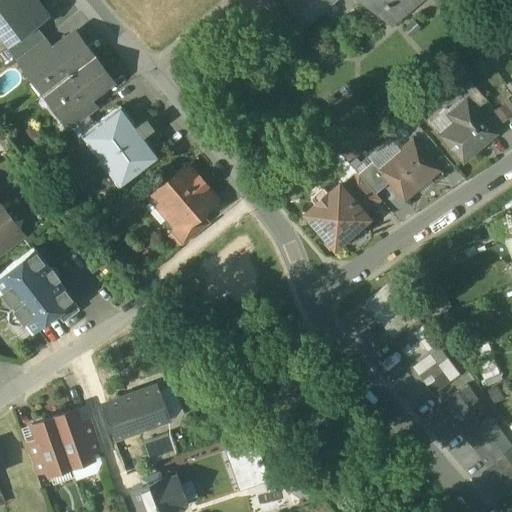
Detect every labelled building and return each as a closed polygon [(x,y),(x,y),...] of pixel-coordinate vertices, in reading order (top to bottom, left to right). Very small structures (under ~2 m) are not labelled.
[(0,0),(0,14),(19,0),(0,0)] [(34,0),(19,0),(0,14),(0,28),(10,41),(10,42),(34,25),(46,16),(34,0)] [(283,0),(282,1),(297,26),(313,17),(320,8),(329,0),(363,0),(366,3),(372,0),(378,0),(383,4),(381,6),(384,10),(388,8),(400,17),(415,5),(410,0),(283,0)] [(34,25),(10,42),(10,41),(5,45),(15,58),(39,41),(43,37),(34,25)] [(47,53),(28,67),(31,71),(40,83),(46,78),(52,86),(87,60),(86,57),(81,57),(76,51),(80,48),(80,46),(72,36),(70,35),(47,53)] [(39,41),(15,58),(27,74),(31,71),(28,67),(47,53),(39,41)] [(87,60),(52,86),(60,96),(56,99),(66,113),(67,113),(85,100),(106,84),(107,82),(98,71),(96,70),(93,73),(88,67),(89,62),(87,60)] [(485,101),(468,80),(456,89),(465,100),(474,110),(485,101)] [(511,96),(494,107),(503,122),(511,116),(511,96)] [(85,100),(67,113),(66,113),(62,116),(70,127),(93,110),(85,100)] [(465,100),(448,114),(455,123),(440,135),(462,161),(494,135),(474,110),(465,100)] [(135,126),(119,106),(79,137),(118,188),(158,157),(141,135),(146,132),(139,123),(135,126)] [(376,169),(386,182),(403,201),(439,170),(411,139),(376,169)] [(376,169),(370,162),(357,174),(374,193),(386,182),(376,169)] [(193,180),(182,167),(154,191),(172,213),(167,218),(174,226),(177,230),(198,213),(211,201),(201,189),(203,187),(195,178),(193,180)] [(374,193),(357,174),(340,190),(361,214),(378,199),(374,193)] [(337,186),(305,214),(328,241),(338,241),(365,218),(361,214),(340,190),(337,186)] [(0,205),(0,242),(18,229),(0,205)] [(198,213),(177,230),(174,226),(167,231),(169,234),(175,242),(179,247),(207,225),(198,213)] [(507,216),(493,223),(494,223),(495,223),(503,241),(502,241),(502,242),(511,237),(511,225),(508,217),(507,216)] [(18,229),(0,242),(0,255),(24,237),(18,229)] [(175,242),(169,234),(166,237),(172,245),(175,242)] [(511,237),(502,242),(503,243),(504,242),(511,259),(511,260),(511,261),(511,260),(511,237)] [(49,269),(35,250),(0,275),(0,289),(32,332),(54,315),(71,303),(73,301),(57,279),(59,277),(51,267),(49,269)] [(457,376),(391,287),(365,306),(431,395),(457,376)] [(71,303),(54,315),(61,325),(78,313),(71,303)] [(157,384),(136,391),(148,425),(169,418),(157,384)] [(511,491),(511,451),(464,386),(439,405),(506,496),(511,491)] [(136,391),(102,403),(114,437),(148,425),(136,391)] [(75,410),(53,417),(70,466),(92,458),(90,455),(79,421),(75,410)] [(53,417),(32,424),(36,436),(47,470),(49,473),(70,466),(53,417)] [(89,417),(79,421),(90,455),(101,451),(89,417)] [(47,470),(36,436),(24,440),(36,474),(47,470)] [(156,438),(148,441),(152,451),(160,448),(156,438)] [(162,477),(132,488),(140,511),(173,511),(174,511),(172,507),(183,503),(176,484),(166,488),(162,477)]
